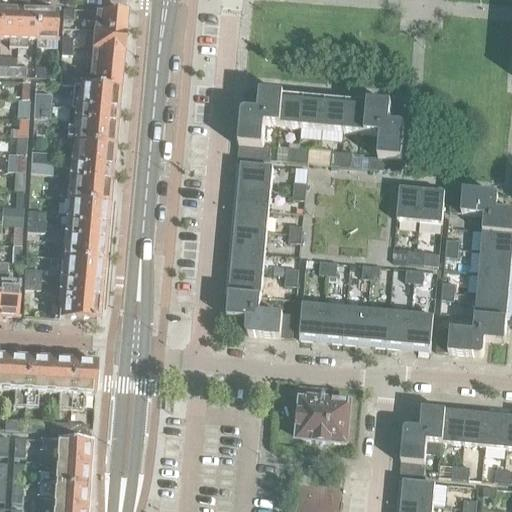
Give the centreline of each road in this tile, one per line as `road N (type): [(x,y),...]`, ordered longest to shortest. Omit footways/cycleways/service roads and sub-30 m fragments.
road 1 (residential): [(202,361),(231,0)]
road 2 (tertiary): [(134,352),(165,0)]
road 3 (residential): [(202,361),(388,379)]
road 4 (tertiary): [(119,511),(134,352)]
road 5 (residential): [(0,339),(134,352)]
road 6 (residential): [(378,511),(388,379)]
road 7 (residential): [(388,379),(511,389)]
